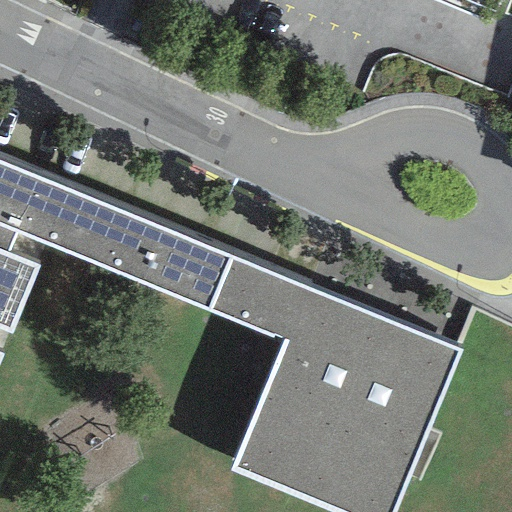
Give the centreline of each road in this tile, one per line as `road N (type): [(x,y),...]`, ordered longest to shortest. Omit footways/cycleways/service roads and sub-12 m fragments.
road 1 (residential): [(330,190),(410,231),(480,250),(499,244),(510,205),(486,161),(461,142),(400,133),(346,164)]
road 2 (residential): [(330,190),(0,31)]
